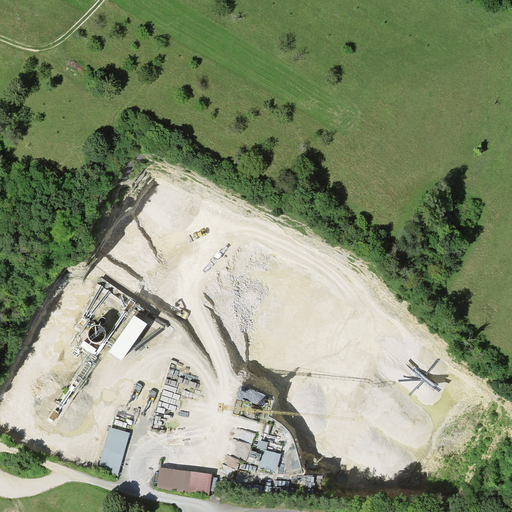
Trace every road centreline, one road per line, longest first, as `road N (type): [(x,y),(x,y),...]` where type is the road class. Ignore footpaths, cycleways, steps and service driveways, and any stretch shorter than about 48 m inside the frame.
road 1 (track): [(0,442),(66,472),(211,511)]
road 2 (track): [(100,0),(50,47),(0,37)]
